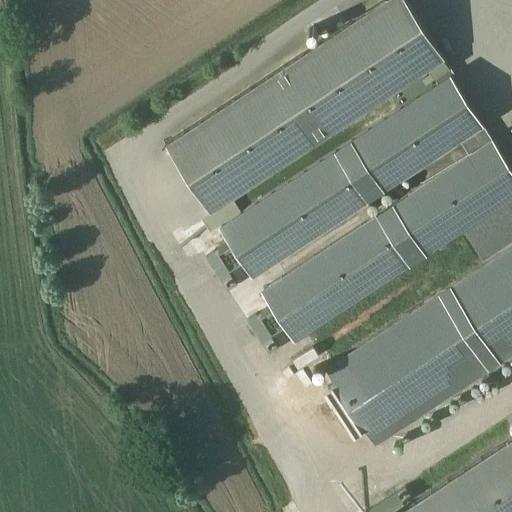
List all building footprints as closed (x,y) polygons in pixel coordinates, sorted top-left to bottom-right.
[(404,0),(385,0),(166,144),(210,208),(426,66),(437,82),(449,74),(450,76),(455,73),(404,0)] [(150,115),(165,138),(252,82),(237,59),(150,115)] [(437,82),(221,224),(252,270),(457,135),(467,151),(262,286),(295,337),(298,335),(302,344),(311,338),(306,330),(461,228),(482,260),(511,241),(511,166),(491,135),(490,136),(480,120),(478,121),(450,76),(449,74),(437,82)] [(511,245),(325,369),(374,445),(511,354),(511,245)] [(450,430),(447,443),(462,447),(465,433),(450,430)] [(511,511),(511,438),(400,511),(392,511),(392,510),(413,496),(405,485),(370,508),(372,511),(511,511)]
